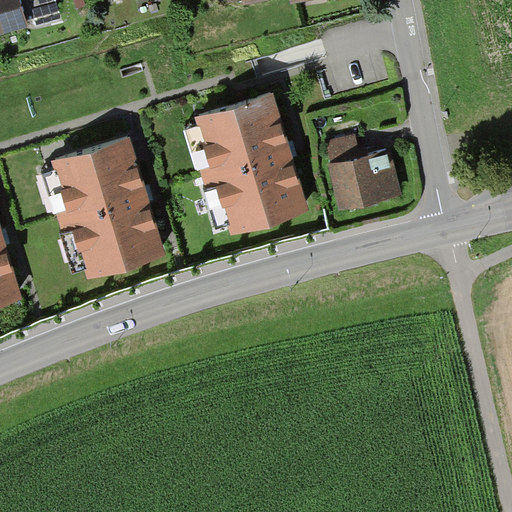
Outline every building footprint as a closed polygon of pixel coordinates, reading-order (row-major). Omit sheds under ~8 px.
[(0,0),(0,29),(27,22),(26,19),(58,9),(55,0),(0,0)] [(232,226),(306,204),(289,147),(271,88),(194,112),(196,120),(185,124),(194,154),(197,153),(206,183),(204,183),(215,220),(229,216),(232,226)] [(339,205),(399,188),(387,144),(363,151),(357,129),(321,139),(339,205)] [(87,270),(163,247),(146,192),(129,133),(54,156),(57,163),(42,168),(52,199),(55,198),(63,226),(61,227),(73,266),(85,263),(87,270)] [(511,144),(500,148),(505,168),(511,166),(511,144)] [(0,298),(17,293),(0,237),(0,298)]
